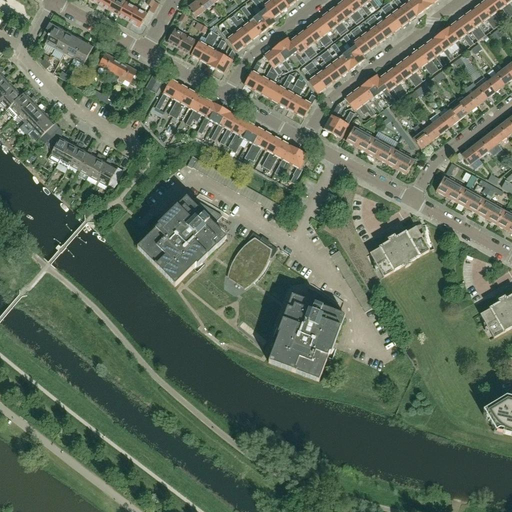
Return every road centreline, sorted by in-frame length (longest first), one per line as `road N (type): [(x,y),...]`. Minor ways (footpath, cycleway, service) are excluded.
road 1 (residential): [(303,140),(327,100),(462,0)]
road 2 (residential): [(291,243),(189,177),(155,210)]
road 3 (residential): [(412,200),(440,156),(511,102)]
road 4 (residential): [(291,243),(351,301),(380,350)]
road 5 (residential): [(131,142),(79,112),(23,57)]
road 6 (residential): [(223,95),(249,55),(320,0)]
